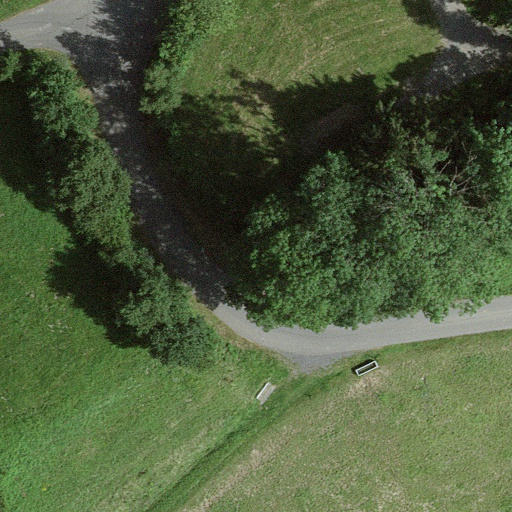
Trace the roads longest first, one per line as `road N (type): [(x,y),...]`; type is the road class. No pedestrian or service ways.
road 1 (track): [(511,327),(337,353),(262,349),(187,275),(135,192),(85,28)]
road 2 (track): [(337,353),(146,511)]
road 3 (track): [(0,43),(47,25),(151,25),(178,0)]
